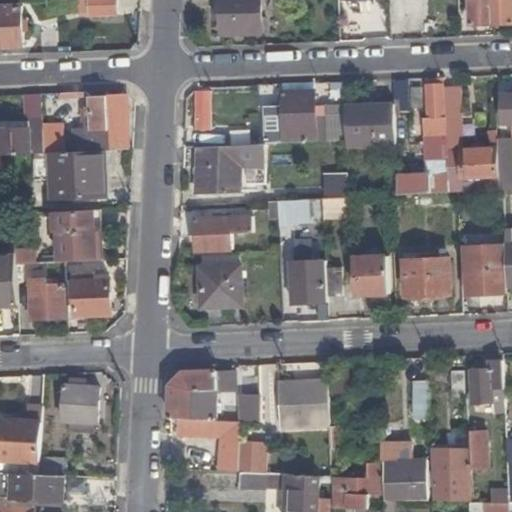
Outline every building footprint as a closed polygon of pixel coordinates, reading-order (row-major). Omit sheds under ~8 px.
[(119,14),(118,0),(93,0),(94,15),(119,14)] [(222,0),(223,34),(263,32),(261,0),(222,0)] [(511,0),(471,0),(473,25),(511,22),(511,0)] [(0,38),(6,38),(6,48),(26,47),(24,8),(0,8),(0,38)] [(407,18),(407,38),(420,38),(419,18),(407,18)] [(63,27),(41,27),(41,49),(63,49),(63,27)] [(444,77),(427,78),(428,119),(425,119),(425,136),(448,136),(444,77)] [(445,87),(447,112),(464,112),(463,87),(445,87)] [(195,130),(214,130),(215,89),(196,88),(195,130)] [(284,117),(285,141),(316,140),(315,114),(316,109),(320,109),(320,103),(315,103),(315,91),(284,92),(284,108),(284,117)] [(80,114),(79,93),(62,94),(62,115),(80,114)] [(511,95),(503,96),(504,124),(511,124),(511,95)] [(105,151),(129,150),(128,96),(92,97),(92,108),(86,108),(88,132),(78,131),(78,152),(105,151)] [(386,105),(345,106),(345,113),(346,140),(347,147),(399,145),(396,105),(386,105)] [(447,112),(448,136),(449,152),(463,152),(465,152),(464,112),(447,112)] [(346,140),(345,113),(329,114),(330,140),(346,140)] [(315,114),(316,140),(330,140),(329,114),(315,114)] [(31,128),(0,129),(0,156),(46,154),(44,128),(44,119),(31,119),(31,128)] [(46,154),(53,154),(56,154),(55,137),(55,129),(44,128),(46,154)] [(481,177),(481,192),(500,192),(498,139),(497,132),(490,132),(491,150),(465,152),(463,152),(464,178),(481,177)] [(511,158),(511,139),(498,139),(500,192),(503,192),(511,191),(511,158)] [(243,143),(199,145),(196,191),(240,192),(242,165),(266,166),(267,142),(243,143)] [(107,196),(105,151),(78,152),(61,153),(56,154),(53,154),(55,199),(107,196)] [(463,152),(449,152),(450,173),(450,179),(464,178),(463,152)] [(433,194),(451,194),(450,179),(450,173),(433,174),(433,194)] [(400,176),(400,196),(433,194),(433,174),(400,176)] [(338,175),(330,175),(330,185),(339,184),(338,175)] [(392,195),(391,197),(400,196),(400,176),(392,176),(392,178),(382,178),(382,195),(392,195)] [(451,194),(459,193),(481,192),(481,177),(464,178),(450,179),(451,194)] [(329,186),(330,199),(349,198),(348,185),(329,186)] [(279,216),(280,228),(324,225),(323,199),(279,202),(279,216)] [(279,202),(268,202),(268,216),(279,216),(279,202)] [(60,262),(98,260),(96,210),(54,211),(54,231),(59,231),(60,262)] [(198,250),(233,249),(233,233),(254,232),(253,212),(232,212),(232,217),(197,219),(198,250)] [(468,295),(508,293),(508,287),(506,245),(506,242),(466,244),(468,295)] [(389,293),(388,256),(356,257),(357,294),(389,293)] [(0,305),(18,305),(17,279),(17,265),(16,258),(0,258),(0,305)] [(406,297),(450,296),(449,259),(405,261),(406,297)] [(292,302),(328,301),(328,295),(327,266),(326,261),(290,263),(292,302)] [(17,265),(17,279),(28,278),(27,264),(17,265)] [(205,306),(244,304),(242,265),(203,267),(205,306)] [(327,266),(328,295),(342,295),(341,266),(327,266)] [(43,278),(31,278),(33,321),(66,319),(64,285),(43,286),(43,278)] [(111,279),(76,280),(78,316),(113,314),(111,279)] [(496,412),(507,412),(505,359),(492,360),(492,369),(473,370),(475,402),(496,402),(496,412)] [(172,384),(170,418),(218,420),(219,384),(234,384),(234,371),(186,372),(172,384)] [(468,396),(468,371),(454,372),(455,397),(468,396)] [(63,422),(74,423),(93,424),(99,424),(100,388),(80,387),(80,380),(66,379),(63,422)] [(416,407),(431,407),(430,380),(415,381),(416,407)] [(332,424),(331,381),(282,384),(284,426),(332,424)] [(263,422),(263,396),(244,396),(243,421),(263,422)] [(41,461),(44,407),(28,406),(27,421),(3,419),(1,460),(41,462),(41,461)] [(332,428),(333,450),(345,449),(344,427),(332,428)] [(471,457),(471,468),(488,468),(487,431),(470,431),(471,450),(471,457)] [(267,472),(268,472),(270,442),(254,442),(252,471),(267,472)] [(323,474),(332,475),(331,451),(310,450),(310,468),(323,468),(323,474)] [(442,484),(472,484),(471,468),(471,457),(444,458),(444,451),(433,451),(434,485),(442,484)] [(428,485),(428,455),(386,457),(387,490),(404,490),(403,476),(414,476),(415,485),(428,485)] [(370,491),(385,489),(383,457),(371,458),(372,474),(334,477),(334,498),(333,507),(355,508),(355,507),(353,493),(370,491)] [(65,476),(67,476),(67,462),(41,461),(41,462),(40,475),(65,476)] [(252,471),(240,470),(240,487),(266,488),(266,486),(267,472),(252,471)] [(0,496),(62,500),(65,476),(40,475),(0,472),(0,496)] [(295,477),(295,473),(268,472),(267,472),(266,486),(294,488),(292,504),(291,511),(319,511),(321,478),(295,477)] [(71,477),(70,497),(84,497),(85,477),(71,477)] [(442,498),(473,498),(472,488),(472,484),(442,484),(434,485),(435,498),(442,498)] [(473,501),(485,502),(492,502),(493,489),(472,488),(473,498),(473,501)] [(511,503),(510,489),(493,489),(492,502),(511,503)] [(371,505),(370,491),(353,493),(355,507),(371,505)] [(483,511),(485,502),(473,501),(471,511),(483,511)] [(511,511),(511,506),(511,502),(511,503),(492,502),(485,502),(483,511),(511,511)]
